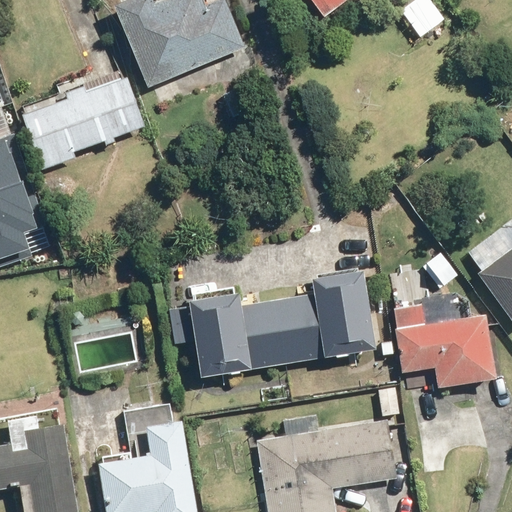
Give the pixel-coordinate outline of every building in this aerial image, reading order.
[(212,0),(132,0),(111,9),(143,85),(232,49),(212,0)] [(301,0),(317,20),(343,0),(301,0)] [(427,0),(415,0),(396,13),(415,40),(442,21),(427,0)] [(20,115),(40,168),(142,130),(122,77),(20,115)] [(0,186),(24,178),(7,130),(0,132),(0,186)] [(0,260),(34,249),(27,228),(40,223),(24,178),(0,186),(0,260)] [(511,247),(476,276),(511,322),(511,247)] [(457,276),(440,253),(420,268),(438,291),(457,276)] [(195,380),(246,372),(318,361),(370,353),(358,276),(305,284),(307,298),(236,309),(234,294),(183,302),(195,380)] [(432,388),(490,378),(480,317),(391,332),(399,378),(429,372),(432,388)] [(374,391),(378,421),(384,420),(399,418),(394,388),(374,391)] [(335,511),(332,491),(396,481),(387,422),(323,432),(252,442),(262,511),(335,511)] [(140,430),(145,457),(95,465),(103,511),(193,511),(178,424),(140,430)] [(73,511),(61,440),(59,426),(17,434),(19,445),(0,448),(0,492),(28,487),(31,511),(73,511)]
